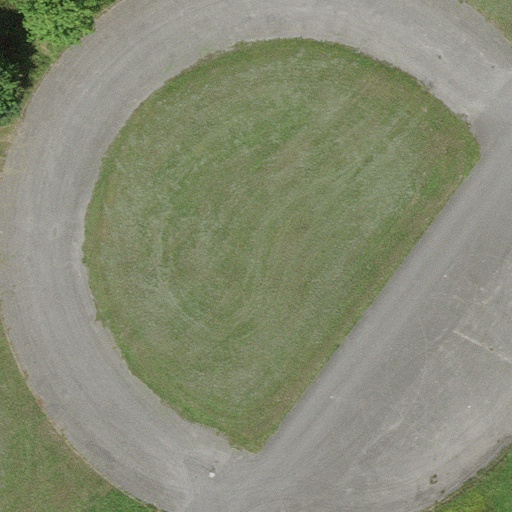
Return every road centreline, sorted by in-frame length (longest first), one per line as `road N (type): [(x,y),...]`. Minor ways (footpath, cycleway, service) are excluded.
road 1 (unclassified): [(207,0),(166,17),(87,86),(42,181),(39,286),(53,337),(111,425),(200,482),(251,496)]
road 2 (unclassified): [(511,151),(251,496)]
road 3 (unclassified): [(251,496),(331,496),(407,472),(472,427),(511,375)]
road 4 (unclassified): [(511,107),(463,48),(379,0)]
